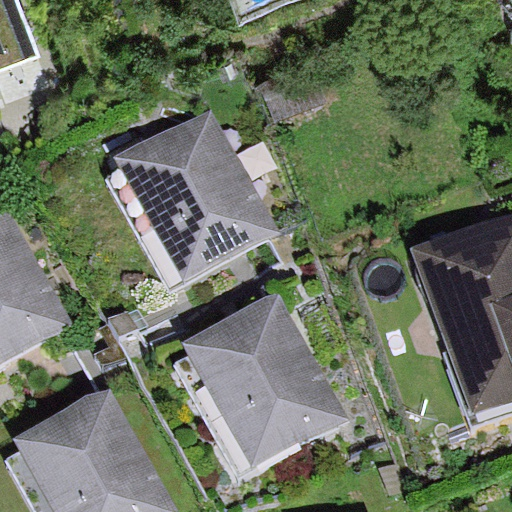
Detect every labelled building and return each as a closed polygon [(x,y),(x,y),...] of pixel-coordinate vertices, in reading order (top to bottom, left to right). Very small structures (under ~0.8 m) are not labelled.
[(60,83),(27,0),(0,0),(0,175),(0,176),(60,83)] [(210,108),(110,164),(182,292),(282,237),(210,108)] [(2,202),(0,203),(0,371),(74,331),(2,202)] [(511,228),(416,262),(478,436),(511,424),(511,228)] [(282,293),(181,349),(253,478),(353,422),(282,293)] [(181,511),(113,388),(12,444),(49,511),(181,511)]
